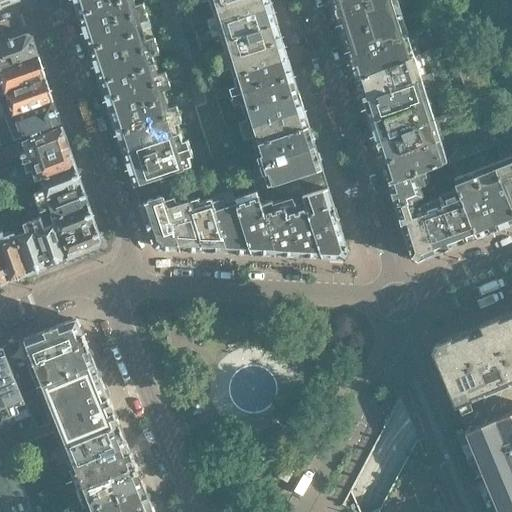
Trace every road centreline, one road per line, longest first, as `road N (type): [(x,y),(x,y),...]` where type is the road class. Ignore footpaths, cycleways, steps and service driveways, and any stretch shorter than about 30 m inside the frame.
road 1 (residential): [(397,299),(302,0)]
road 2 (residential): [(48,10),(127,236),(125,282)]
road 3 (residential): [(397,299),(125,282)]
road 4 (residential): [(125,282),(125,347),(188,511)]
road 5 (residential): [(299,511),(397,299)]
road 6 (residential): [(0,316),(90,282),(125,282)]
road 7 (residential): [(511,246),(427,276),(397,299)]
road 8 (residential): [(397,299),(436,304),(511,275)]
